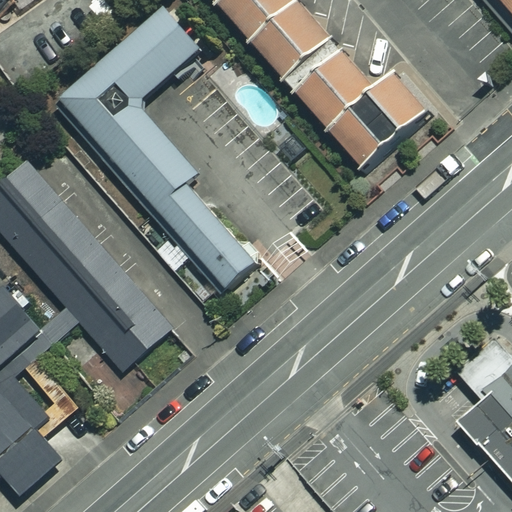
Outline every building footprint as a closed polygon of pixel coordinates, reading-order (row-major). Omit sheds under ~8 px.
[(0,0),(0,14),(20,0),(0,0)] [(383,95),(300,0),(214,0),(369,176),(437,117),(403,77),(383,95)] [(511,0),(499,0),(511,14),(511,0)] [(210,56),(171,10),(60,109),(225,298),(232,292),(234,295),(265,269),(197,190),(209,179),(151,115),(152,106),(210,56)] [(511,347),(503,337),(462,373),(482,395),(452,422),(511,489),(511,347)]
